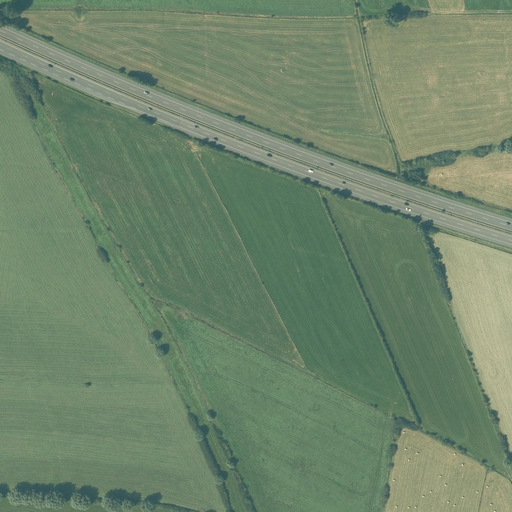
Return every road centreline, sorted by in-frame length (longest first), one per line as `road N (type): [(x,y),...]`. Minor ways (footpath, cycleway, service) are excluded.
road 1 (motorway): [(511,224),(300,152),(0,28)]
road 2 (motorway): [(0,44),(295,167),(511,239)]
road 3 (track): [(44,127),(154,319),(239,511)]
road 4 (track): [(218,511),(155,462),(65,409),(46,381)]
